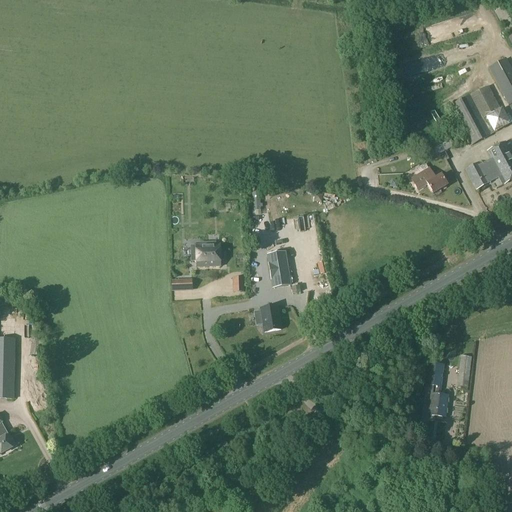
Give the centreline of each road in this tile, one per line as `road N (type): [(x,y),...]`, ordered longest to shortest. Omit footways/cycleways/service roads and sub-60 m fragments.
road 1 (secondary): [(33,511),(511,243)]
road 2 (track): [(0,186),(151,162),(367,186)]
road 3 (unknown): [(445,451),(377,446),(313,416)]
